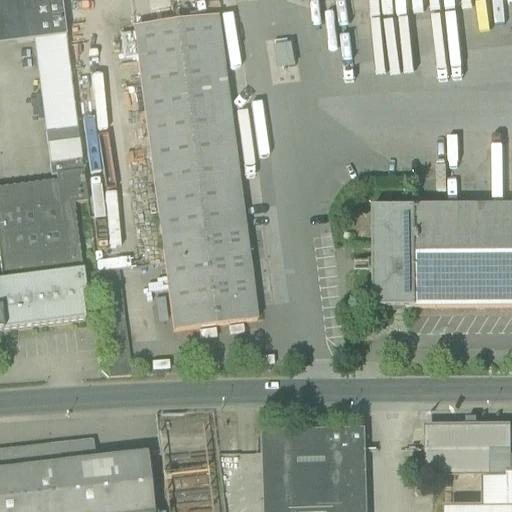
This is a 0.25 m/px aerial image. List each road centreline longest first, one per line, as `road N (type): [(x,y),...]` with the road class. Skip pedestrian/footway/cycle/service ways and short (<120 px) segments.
road 1 (tertiary): [(0,405),(511,392)]
road 2 (unknown): [(295,144),(274,102),(259,13)]
